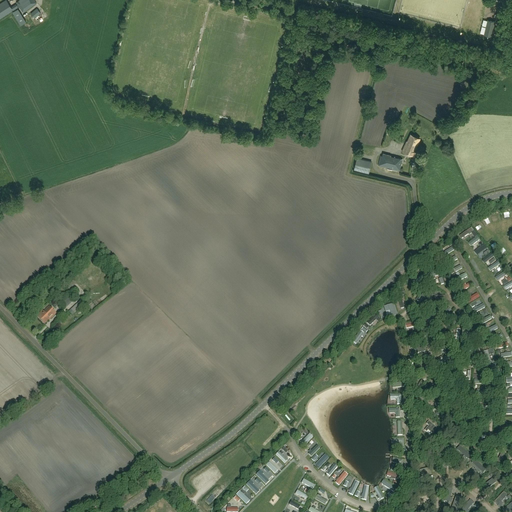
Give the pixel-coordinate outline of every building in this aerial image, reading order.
[(0,18),(18,7),(16,4),(11,7),(5,0),(0,3),(0,18)] [(23,12),(36,3),(34,0),(18,0),(19,0),(16,2),(23,12)] [(34,18),(41,13),(37,8),(31,13),(34,18)] [(12,12),(21,26),(26,22),(18,9),(12,12)] [(491,36),(494,25),(495,22),(487,20),(484,35),(491,36)] [(415,150),(416,147),(417,145),(420,138),(410,134),(407,141),(406,141),(402,151),(413,156),(415,150)] [(400,171),(402,159),(391,156),(390,158),(380,156),(378,166),(400,171)] [(354,170),(358,170),(369,173),(371,162),(361,159),(357,158),(354,170)] [(470,243),(473,246),(479,241),(477,238),(470,243)] [(487,263),(493,258),(490,255),(484,260),(487,263)] [(497,262),(490,267),(493,271),(500,266),(497,262)] [(437,271),(426,274),(430,286),(435,284),(434,281),(435,281),(434,277),(438,276),(437,271)] [(505,271),(496,276),(498,280),(500,279),(501,281),(509,277),(505,271)] [(470,304),(481,298),(478,293),(467,299),(470,304)] [(445,296),(434,296),(435,304),(446,304),(445,296)] [(396,315),(393,304),(384,306),(385,312),(390,311),(391,316),(396,315)] [(477,313),(486,309),(484,305),(475,309),(477,313)] [(51,319),(56,313),(48,306),(43,311),(42,310),(36,317),(44,324),(50,318),(51,319)] [(370,326),(380,318),(378,315),(367,323),(370,326)] [(482,321),(485,325),(493,320),(490,316),(482,321)] [(406,325),(408,330),(418,328),(417,322),(406,325)] [(495,335),(491,336),(493,343),(504,340),(502,335),(495,337),(495,335)] [(424,344),(413,346),(415,354),(425,351),(424,344)] [(401,395),(390,395),(390,400),(396,400),(397,405),(401,405),(401,395)] [(399,408),(388,409),(389,414),(395,413),(395,418),(400,418),(399,408)] [(437,428),(429,421),(426,424),(428,426),(424,431),(426,432),(428,430),(432,434),(437,428)] [(301,442),(306,447),(314,438),(310,434),(301,442)] [(403,439),(393,439),(393,444),(399,444),(399,449),(404,449),(403,439)] [(309,453),(312,457),(322,450),(319,445),(309,453)] [(460,446),(456,450),(469,458),(468,459),(471,456),(460,446)] [(286,465),(295,457),(289,450),(286,453),(282,449),(276,454),(286,465)] [(326,455),(316,465),(320,469),(330,459),(326,455)] [(402,460),(392,458),(391,463),(396,464),(395,471),(400,471),(402,460)] [(475,459),(472,463),(473,462),(482,473),(486,470),(475,459)] [(271,461),(268,463),(275,474),(279,471),(271,461)] [(327,474),(331,477),(340,468),(336,465),(327,474)] [(267,486),(276,477),(265,466),(256,475),(267,486)] [(431,475),(429,468),(420,470),(422,478),(431,475)] [(336,482),(340,485),(349,476),(346,472),(336,482)] [(397,488),(383,478),(378,486),(386,500),(389,498),(393,496),(395,493),(397,490),(397,488)] [(493,478),(484,486),(487,490),(496,482),(493,478)] [(314,490),(317,486),(306,479),(303,484),(314,490)] [(349,494),(355,497),(361,484),(355,481),(349,494)] [(448,488),(444,501),(449,502),(449,501),(451,502),(453,495),(450,495),(452,489),(448,488)] [(318,494),(316,499),(325,504),(330,496),(320,490),(318,494)] [(246,505),(250,502),(240,491),(236,495),(246,505)] [(298,491),(296,494),(307,501),(309,497),(307,496),(307,497),(298,491)] [(422,505),(430,504),(429,499),(427,499),(426,497),(419,498),(419,500),(422,500),(422,505)]
